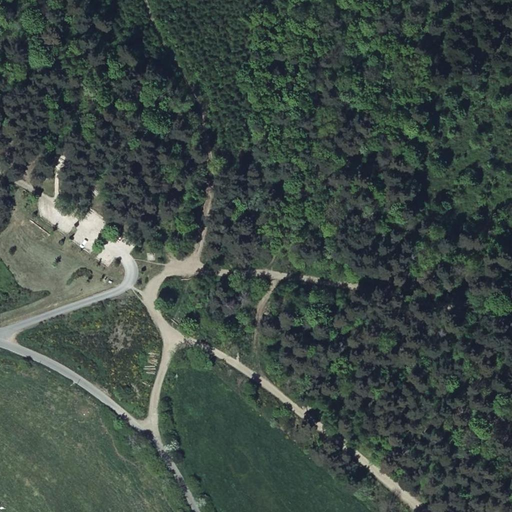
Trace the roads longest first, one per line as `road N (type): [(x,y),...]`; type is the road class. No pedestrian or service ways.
road 1 (track): [(511,326),(315,279),(191,271),(105,291),(0,331)]
road 2 (track): [(149,436),(177,337),(209,347),(408,511)]
road 3 (unclassified): [(0,344),(67,372),(149,436),(193,511)]
road 4 (track): [(177,337),(121,256),(0,172)]
